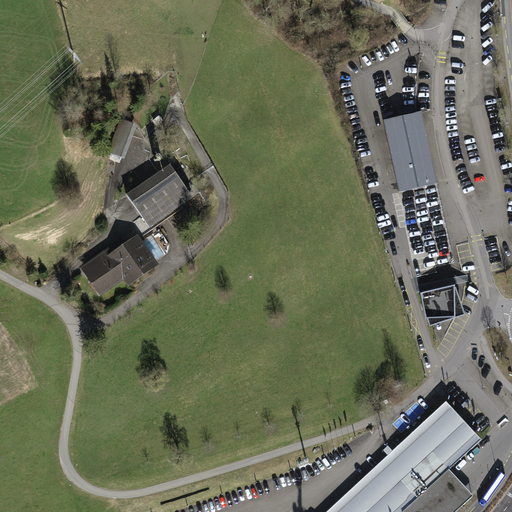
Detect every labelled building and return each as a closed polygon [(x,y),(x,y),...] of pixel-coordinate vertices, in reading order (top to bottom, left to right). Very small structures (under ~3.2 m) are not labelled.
[(422,113),(383,122),(399,193),(437,184),(422,113)] [(121,120),(109,152),(124,158),(136,126),(121,120)] [(169,165),(126,195),(149,228),(193,198),(169,165)] [(398,193),(416,277),(436,272),(435,267),(454,263),(437,184),(399,193),(398,193)] [(122,239),(79,270),(99,298),(122,282),(128,290),(159,268),(137,238),(126,245),(122,239)] [(451,287),(420,294),(426,320),(427,320),(429,328),(465,316),(453,289),(451,289),(451,287)] [(379,403),(389,398),(383,386),(373,391),(379,403)] [(404,511),(449,470),(481,441),(446,404),(329,511),(404,511)] [(462,484),(449,470),(404,511),(456,511),(473,496),(462,484)]
